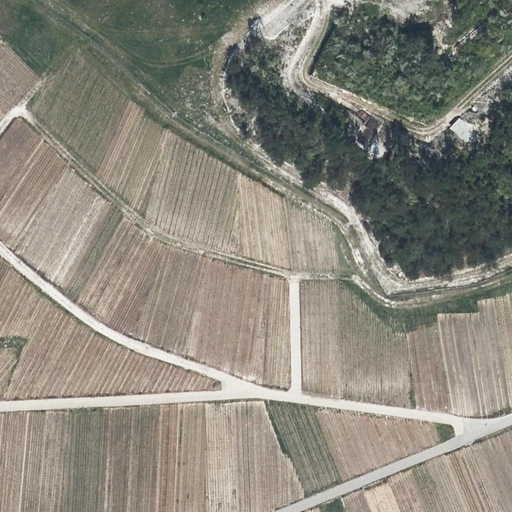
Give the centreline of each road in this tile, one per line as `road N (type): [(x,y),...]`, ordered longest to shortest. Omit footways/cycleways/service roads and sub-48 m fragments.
road 1 (track): [(0,124),(76,39),(197,134),(332,218),(371,288),(416,298),(511,272)]
road 2 (unclassified): [(491,424),(237,393),(0,404)]
road 3 (track): [(15,103),(156,235),(289,276),(360,272)]
road 4 (track): [(237,393),(226,376),(105,336),(0,247)]
road 5 (unclassified): [(278,511),(491,424)]
road 6 (track): [(291,400),(289,276)]
